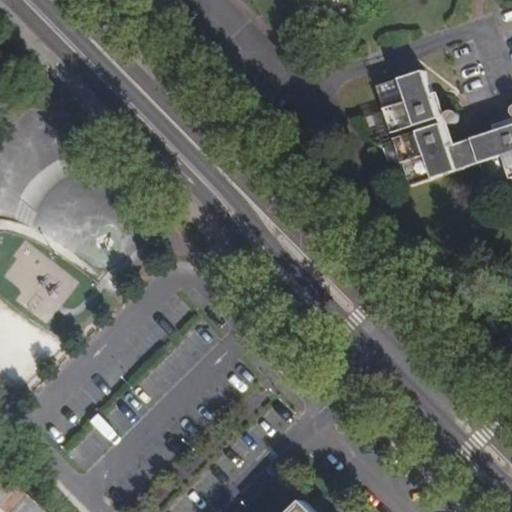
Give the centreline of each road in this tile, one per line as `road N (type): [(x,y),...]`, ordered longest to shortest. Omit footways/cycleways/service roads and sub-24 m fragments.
road 1 (secondary): [(46,0),(391,354)]
road 2 (residential): [(500,91),(483,27),(306,84),(215,0)]
road 3 (residential): [(220,511),(391,354)]
road 4 (secondary): [(391,354),(511,473)]
